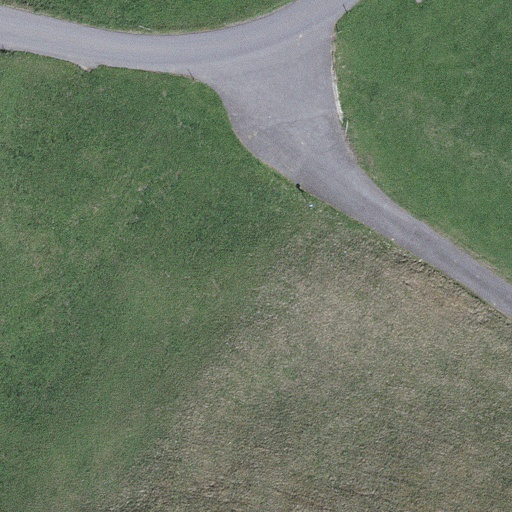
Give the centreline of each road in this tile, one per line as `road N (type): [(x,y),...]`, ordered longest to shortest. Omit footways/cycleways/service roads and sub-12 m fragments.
road 1 (track): [(511,281),(344,191),(252,49)]
road 2 (residential): [(333,0),(252,49),(132,51),(0,26)]
